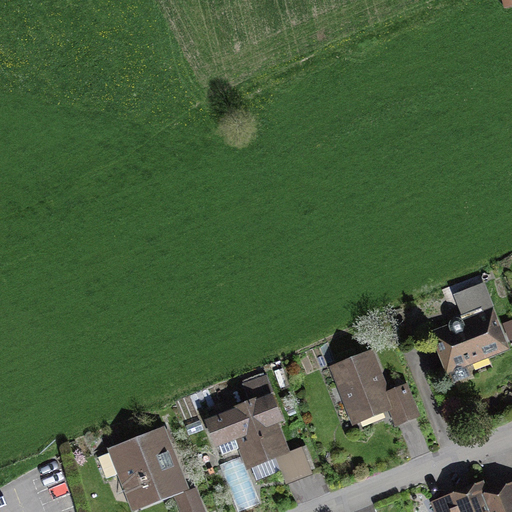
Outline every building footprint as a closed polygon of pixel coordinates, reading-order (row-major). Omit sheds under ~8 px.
[(504,347),(480,287),(459,296),(468,318),(462,320),(460,319),(457,318),(454,319),(451,321),(449,323),(449,326),(450,329),(435,335),(454,383),(470,376),(465,362),(467,363),(469,363),(470,362),(471,360),(504,347)] [(511,319),(503,323),(510,344),(511,343),(511,319)] [(357,417),(386,405),(368,358),(339,370),(357,417)] [(273,392),(267,376),(243,385),(252,407),(209,423),(222,455),(239,449),(234,436),(241,433),(258,477),(280,469),(273,452),(280,449),(270,422),(278,419),(271,399),(263,403),(260,397),(273,392)] [(405,389),(387,396),(398,421),(415,414),(405,389)] [(169,438),(166,430),(98,457),(107,478),(124,471),(137,504),(180,486),(162,441),(169,438)] [(485,502),(488,511),(511,511),(511,488),(504,491),(505,494),(485,502)] [(488,511),(485,502),(480,491),(460,499),(459,496),(435,506),(437,511),(488,511)] [(201,511),(193,492),(179,497),(184,511),(201,511)]
